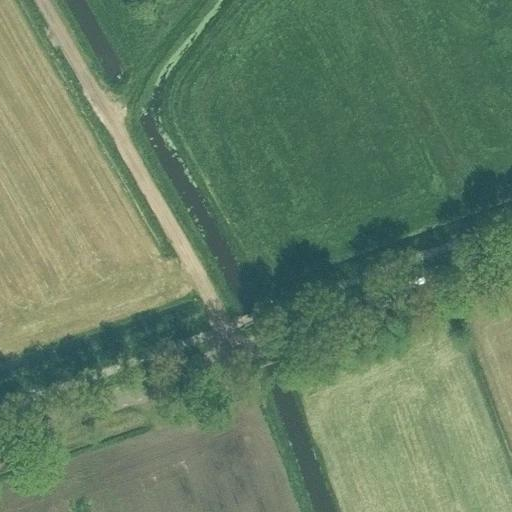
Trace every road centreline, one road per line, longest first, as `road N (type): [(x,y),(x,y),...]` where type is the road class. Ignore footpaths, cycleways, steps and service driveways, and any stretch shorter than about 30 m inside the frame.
road 1 (tertiary): [(0,432),(511,255)]
road 2 (track): [(224,327),(48,0)]
road 3 (track): [(112,117),(206,0)]
